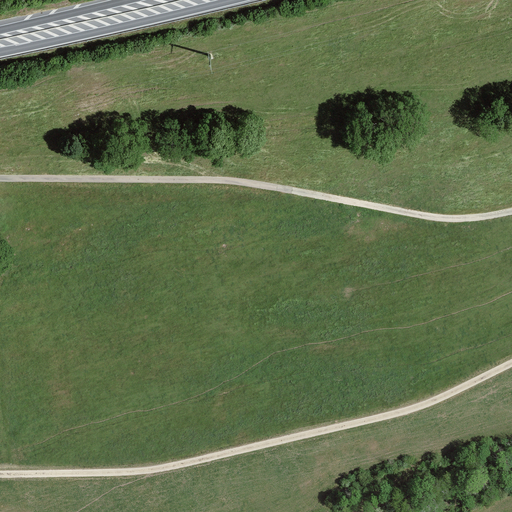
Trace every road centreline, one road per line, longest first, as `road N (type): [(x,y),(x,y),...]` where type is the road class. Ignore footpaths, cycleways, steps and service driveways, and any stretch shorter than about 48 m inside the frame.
road 1 (track): [(0,474),(169,467),(415,409),(511,363)]
road 2 (trunk): [(0,52),(234,0)]
road 3 (trunk): [(129,0),(0,30)]
